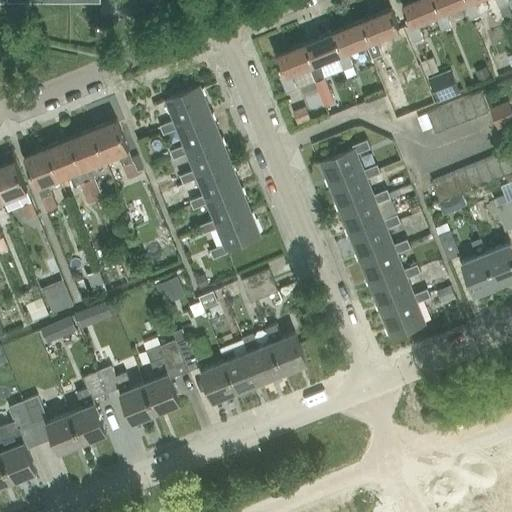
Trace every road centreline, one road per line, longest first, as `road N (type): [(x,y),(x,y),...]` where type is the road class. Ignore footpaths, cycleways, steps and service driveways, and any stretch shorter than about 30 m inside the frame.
road 1 (residential): [(366,388),(221,24)]
road 2 (residential): [(64,511),(366,388)]
road 3 (residential): [(0,112),(221,24)]
road 4 (residential): [(366,388),(511,330)]
road 5 (residential): [(266,511),(393,461)]
road 6 (residential): [(393,461),(511,414)]
